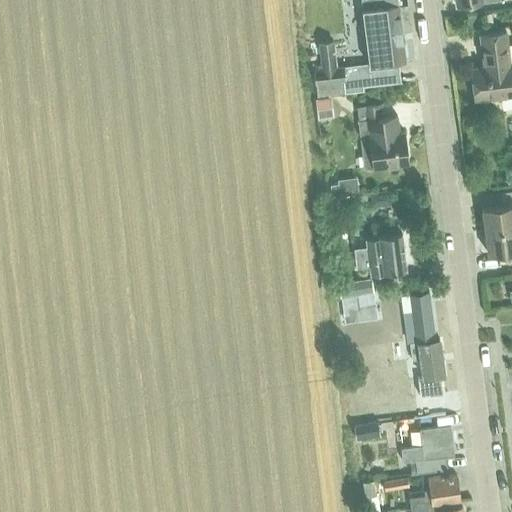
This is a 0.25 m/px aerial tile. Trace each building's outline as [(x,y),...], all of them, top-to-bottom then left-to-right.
[(399,4),(364,8),(367,32),(371,64),(406,60),(399,4)] [(470,70),(474,101),(511,96),(511,64),(509,65),(506,33),(480,36),(484,68),(470,70)] [(318,94),(347,91),(344,65),(337,66),(335,40),(320,42),(323,68),(315,68),(318,94)] [(315,100),(317,116),(331,114),(329,98),(315,100)] [(398,116),(382,118),(381,102),(357,105),(362,144),(364,168),(374,167),(409,163),(405,130),(400,131),(398,116)] [(339,185),(331,186),(332,198),(341,197),(339,185)] [(485,228),(511,224),(511,190),(484,194),(486,206),(482,206),(485,228)] [(389,193),(371,195),(372,206),(390,204),(389,193)] [(511,224),(485,228),(488,253),(508,251),(509,263),(511,262),(511,224)] [(372,275),(407,270),(402,233),(368,238),(369,247),(357,249),(359,265),(371,264),(372,275)] [(374,290),(372,277),(343,281),(344,294),(374,290)] [(408,293),(401,294),(403,307),(404,311),(412,310),(414,329),(416,341),(410,341),(411,353),(412,359),(421,358),(424,376),(418,377),(419,388),(420,396),(435,394),(443,393),(441,375),(445,375),(440,337),(436,338),(433,315),(429,290),(408,293)] [(378,422),(355,425),(357,438),(379,435),(378,422)] [(448,469),(446,456),(455,455),(451,425),(420,429),(422,445),(401,448),(403,462),(416,460),(418,473),(448,469)] [(433,503),(460,500),(457,476),(444,478),(444,475),(429,477),(430,489),(425,489),(426,496),(410,498),(411,511),(428,511),(434,511),(433,503)] [(407,476),(383,479),(384,488),(408,484),(407,476)] [(373,480),(362,482),(365,497),(375,495),(373,480)] [(377,496),(368,497),(369,511),(374,511),(380,511),(377,496)]
